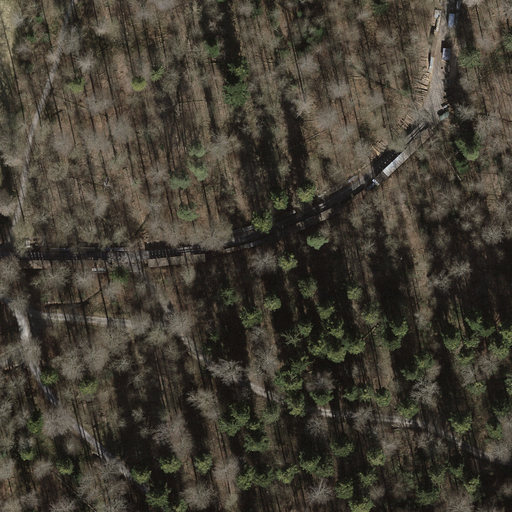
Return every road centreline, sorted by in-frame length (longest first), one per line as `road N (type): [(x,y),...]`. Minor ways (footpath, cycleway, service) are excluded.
road 1 (track): [(5,260),(204,249),(344,194),(422,122),(434,97),(450,0)]
road 2 (track): [(128,256),(173,325),(212,366),(319,412),(431,428),(511,463)]
road 3 (track): [(5,260),(30,138),(73,0)]
road 4 (track): [(168,511),(57,406),(22,341)]
road 5 (track): [(16,310),(173,325)]
